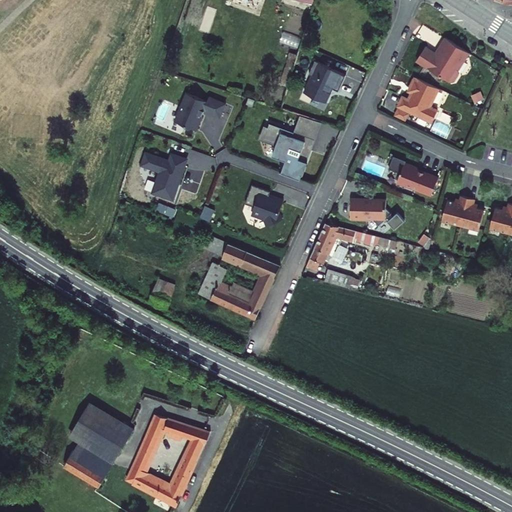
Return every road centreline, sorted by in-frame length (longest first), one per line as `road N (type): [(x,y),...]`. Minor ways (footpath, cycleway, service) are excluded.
road 1 (primary): [(0,238),(164,336),(511,506)]
road 2 (residential): [(254,346),(361,112)]
road 3 (residential): [(511,173),(361,112)]
road 4 (residential): [(361,112),(410,0)]
